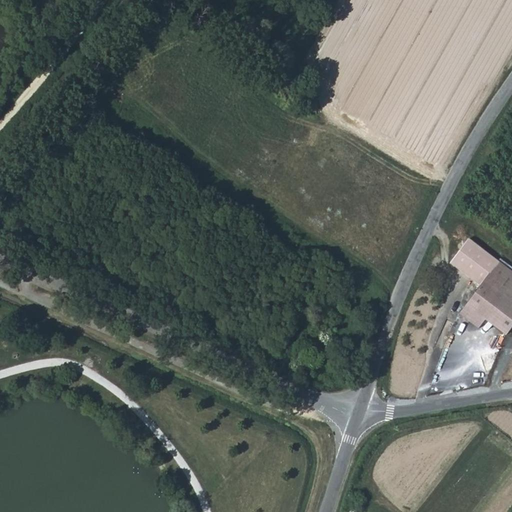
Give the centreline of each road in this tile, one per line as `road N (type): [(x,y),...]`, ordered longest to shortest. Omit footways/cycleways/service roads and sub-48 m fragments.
road 1 (unclassified): [(358,417),(0,264)]
road 2 (unclassified): [(358,417),(428,230),(511,86)]
road 3 (unclassified): [(511,391),(358,417)]
